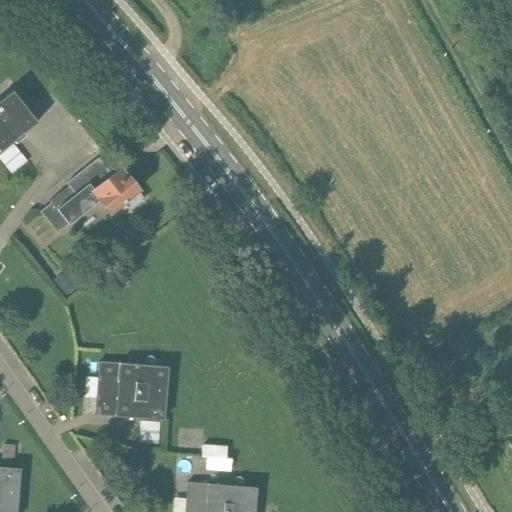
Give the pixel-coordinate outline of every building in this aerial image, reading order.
[(35,123),(30,117),(12,93),(12,92),(0,101),(0,152),(37,123),(36,122),(35,123)] [(12,146),(0,155),(0,161),(11,175),(26,163),(12,146)] [(50,204),(40,212),(57,233),(97,201),(107,214),(123,202),(129,210),(143,200),(137,192),(120,169),(111,176),(97,159),(66,184),(68,187),(72,192),(76,195),(57,211),(50,204)] [(72,192),(68,187),(60,194),(64,199),(72,192)] [(67,271),(54,282),(65,296),(78,285),(67,271)] [(94,415),(163,421),(167,368),(98,362),(98,364),(100,364),(98,380),(97,380),(97,381),(98,381),(97,397),(95,397),(95,398),(97,398),(96,415),(94,414),(94,415)] [(160,448),(163,423),(139,421),(137,446),(160,448)] [(13,446),(1,445),(0,458),(0,461),(12,462),(13,446)] [(201,458),(207,458),(206,471),(230,472),(231,460),(225,460),(226,447),(202,446),(201,458)] [(19,471),(19,470),(0,468),(0,511),(14,511),(15,506),(16,506),(16,504),(15,504),(15,503),(16,488),(18,488),(18,487),(16,487),(16,485),(18,471),(19,471)] [(253,511),(255,489),(187,483),(186,484),(188,484),(187,500),(185,500),(185,502),(187,502),(185,511),(253,511)]
